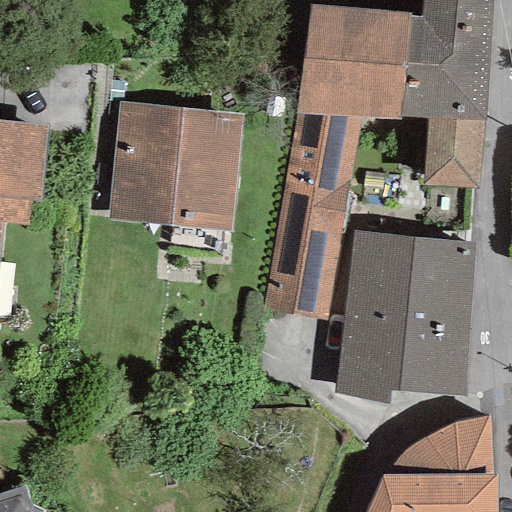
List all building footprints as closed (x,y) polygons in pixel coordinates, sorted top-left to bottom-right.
[(408,16),(400,116),(428,117),(483,121),(490,0),(421,0),(421,17),(408,16)] [(410,12),(313,5),(295,113),(359,116),(400,120),(400,116),(408,16),(410,12)] [(240,115),(119,102),(107,219),(229,231),(240,115)] [(295,113),(262,309),(326,321),(359,116),(295,113)] [(423,185),(477,189),(483,121),(428,117),(423,185)] [(0,122),(0,228),(0,224),(27,226),(28,201),(40,202),(47,127),(0,122)] [(353,230),(333,394),(388,404),(389,391),(465,397),(474,244),(353,230)] [(381,475),(365,511),(496,511),(497,475),(491,475),(489,416),(453,424),(425,438),(406,450),(396,460),(385,475),(381,475)] [(0,494),(0,511),(41,511),(31,507),(24,486),(0,494)]
